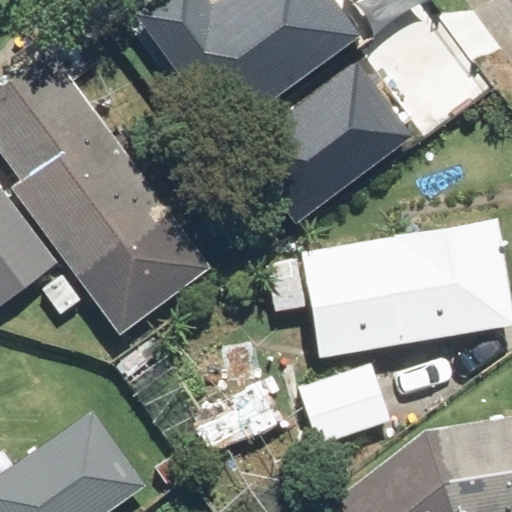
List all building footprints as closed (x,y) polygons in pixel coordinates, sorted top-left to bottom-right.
[(142,0),(132,8),(225,131),(357,32),(332,0),(142,0)] [(6,179),(113,330),(207,264),(50,41),(0,76),(0,149),(16,172),(6,179)] [(281,122),(333,195),(423,131),(372,58),(281,122)] [(0,301),(57,256),(0,184),(0,301)] [(300,243),(319,351),(510,319),(492,211),(300,243)] [(368,358),(294,384),(316,445),(390,419),(368,358)] [(185,403),(213,453),(282,415),(254,365),(185,403)] [(0,471),(0,511),(100,511),(145,481),(93,407),(0,471)] [(511,511),(511,408),(421,421),(324,496),(336,511),(511,511)]
